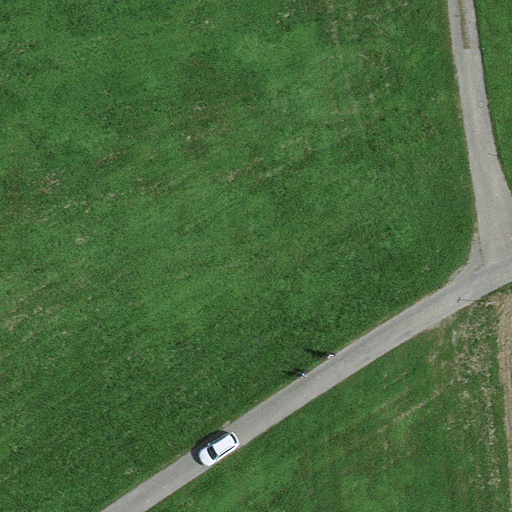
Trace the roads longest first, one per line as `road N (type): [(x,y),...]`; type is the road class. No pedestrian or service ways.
road 1 (track): [(129,511),(511,259)]
road 2 (track): [(506,261),(460,0)]
